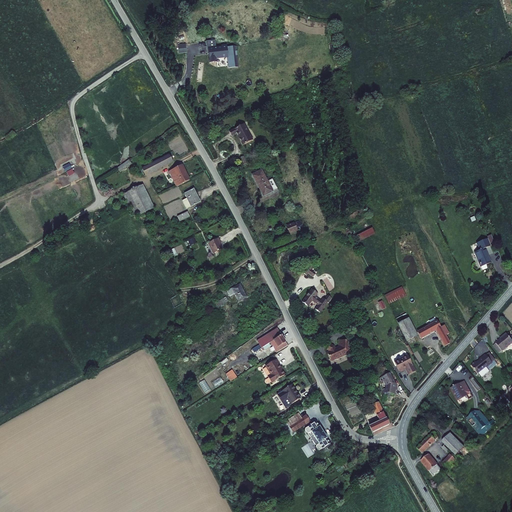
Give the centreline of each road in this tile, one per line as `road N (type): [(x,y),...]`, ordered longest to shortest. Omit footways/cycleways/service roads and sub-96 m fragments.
road 1 (tertiary): [(401,437),(362,438),(343,424),(217,177),(113,0)]
road 2 (track): [(0,266),(95,206),(72,111),(80,95),(144,53)]
road 3 (tertiary): [(511,289),(422,391),(401,437)]
